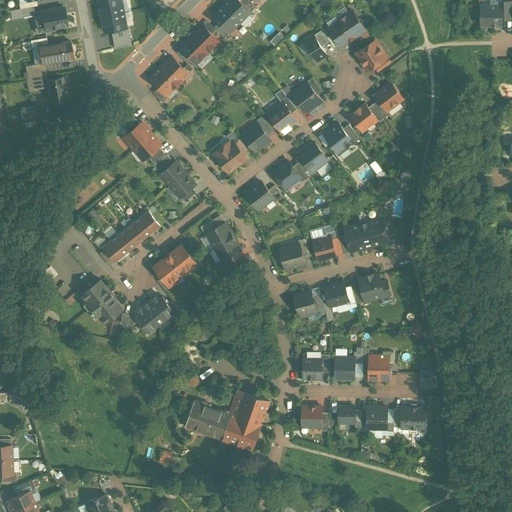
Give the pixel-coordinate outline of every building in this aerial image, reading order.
[(100,12),(101,16),(123,12),(121,0),(103,0),(99,1),(101,11),(100,12)] [(121,0),(123,12),(131,10),(129,0),(121,0)] [(240,1),(239,0),(228,0),(223,5),(240,22),(251,11),(240,1)] [(251,2),(249,0),(240,0),(240,1),(251,11),(256,6),(251,2)] [(500,0),(490,0),(491,5),(481,5),(481,25),(501,25),(501,19),(501,2),(500,0)] [(511,1),(501,2),(501,19),(511,18),(511,1)] [(240,22),(223,5),(213,15),(219,22),(230,32),(240,22)] [(34,13),(33,6),(28,7),(19,9),(20,15),(33,13),(34,13)] [(64,7),(41,11),(44,27),(45,31),(54,30),(54,27),(67,25),(64,7)] [(20,15),(19,9),(10,11),(12,19),(20,17),(20,15)] [(123,12),(126,26),(128,26),(134,25),(131,10),(123,12)] [(358,18),(353,10),(338,20),(339,21),(335,24),(334,23),(330,26),(329,26),(333,33),(335,36),(335,37),(341,46),(348,41),(348,42),(349,42),(349,41),(354,37),(355,38),(356,37),(355,36),(366,30),(361,23),(362,19),(358,18)] [(41,11),(34,13),(33,13),(36,28),(44,27),(41,11)] [(123,12),(101,16),(102,21),(103,21),(105,31),(112,30),(126,27),(126,26),(123,12)] [(230,32),(219,22),(214,27),(214,28),(220,33),(224,38),(230,32)] [(203,25),(192,36),(207,52),(219,40),(215,37),(210,32),(203,25)] [(132,45),(128,26),(126,26),(126,27),(112,30),(115,48),(132,45)] [(329,26),(323,30),(328,37),(333,33),(329,26)] [(214,28),(210,32),(215,37),(220,33),(214,28)] [(323,29),(314,35),(322,46),(330,41),(328,37),(323,30),(323,29)] [(284,36),(279,32),(270,41),(274,45),(284,36)] [(322,46),(314,35),(304,42),(317,62),(327,55),(322,46)] [(207,52),(192,36),(181,47),(187,54),(193,59),(196,63),(207,52)] [(46,38),(30,41),(32,47),(38,46),(38,45),(47,44),(46,38)] [(375,40),(356,53),(361,60),(361,63),(364,64),(368,71),(375,66),(387,58),(387,57),(375,40)] [(56,44),(50,45),(52,52),(53,60),(54,60),(73,57),(70,41),(56,44)] [(47,44),(38,45),(38,46),(39,54),(52,52),(50,45),(56,44),(55,42),(47,44)] [(39,54),(38,46),(32,47),(34,64),(41,63),(39,54)] [(52,52),(39,54),(41,63),(41,64),(44,63),(54,61),(54,60),(53,60),(52,52)] [(187,54),(183,58),(188,63),(188,64),(189,64),(193,59),(187,54)] [(184,68),(172,56),(161,67),(178,84),(189,73),(184,68)] [(387,58),(375,66),(379,71),(391,62),(387,56),(387,57),(387,58)] [(193,68),(189,64),(188,64),(188,63),(184,68),(189,73),(193,68)] [(45,67),(26,71),(27,79),(46,75),(45,67)] [(178,84),(161,67),(150,78),(159,87),(168,96),(168,95),(167,94),(178,84)] [(46,75),(27,79),(29,91),(48,87),(47,80),(46,75)] [(323,90),(313,77),(307,81),(317,94),(323,90)] [(61,78),(47,80),(48,87),(50,102),(68,99),(67,90),(64,90),(61,78)] [(307,81),(300,86),(301,88),(293,94),(307,111),(321,100),(317,94),(307,81)] [(391,82),(375,94),(379,99),(387,110),(388,110),(403,98),(391,82)] [(168,96),(159,87),(154,92),(162,103),(169,96),(168,95),(168,96)] [(282,89),(275,94),(280,100),(287,95),(282,89)] [(297,108),(287,95),(280,100),(280,101),(282,103),(283,102),(292,112),(297,108)] [(387,110),(379,99),(374,103),(385,117),(390,113),(388,110),(387,110)] [(292,112),(283,102),(282,103),(268,113),(282,131),(284,134),(292,128),(290,126),(292,124),(293,122),(297,119),(292,112)] [(365,102),(349,114),(363,132),(368,127),(370,130),(375,126),(373,124),(378,120),(379,119),(369,107),(366,103),(365,102)] [(385,117),(374,103),(369,107),(379,119),(378,120),(379,121),(385,117)] [(36,105),(22,108),(24,121),(38,119),(36,105)] [(126,107),(117,115),(118,116),(120,119),(130,111),(126,107)] [(133,115),(130,111),(120,119),(124,123),(133,115)] [(124,123),(121,125),(128,133),(140,124),(133,115),(124,123)] [(124,137),(128,133),(121,125),(124,123),(120,119),(118,116),(111,122),(124,137)] [(262,116),(256,120),(258,123),(261,127),(267,122),(262,116)] [(128,133),(124,137),(134,149),(152,133),(142,122),(140,124),(128,133)] [(274,130),(267,122),(261,127),(268,135),(274,130)] [(339,122),(324,134),(337,151),(344,146),(345,148),(353,141),(343,128),(339,122)] [(258,123),(243,134),(256,151),(259,149),(259,147),(263,145),(264,145),(271,139),(268,135),(261,127),(258,123)] [(349,124),(343,128),(353,141),(359,137),(349,124)] [(152,133),(134,149),(143,160),(148,156),(159,146),(162,144),(152,133)] [(250,152),(239,138),(234,142),(245,156),(250,152)] [(314,141),(299,153),(300,155),(310,168),(312,171),(317,168),(319,168),(323,164),(324,162),(328,159),(314,141)] [(234,142),(227,147),(227,146),(225,147),(222,147),(217,151),(217,153),(215,155),(229,172),(247,158),(245,156),(234,142)] [(159,146),(148,156),(155,164),(166,155),(159,146)] [(172,159),(167,154),(166,155),(155,164),(154,165),(159,170),(172,159)] [(310,168),(300,155),(295,159),(298,162),(305,171),(310,168)] [(185,173),(176,161),(161,174),(171,185),(185,173)] [(289,161),(274,172),(281,182),(281,184),(285,188),(286,189),(291,185),(291,184),(299,178),(301,176),(293,166),(289,161)] [(305,171),(298,162),(293,166),(301,176),(299,178),(302,181),(309,176),(305,171)] [(185,173),(171,185),(181,196),(192,187),(195,184),(185,173)] [(262,181),(246,193),(258,209),(272,198),(274,197),(268,190),(262,181)] [(275,185),(268,190),(274,197),(272,198),(275,202),(283,196),(275,185)] [(192,187),(181,196),(185,201),(196,192),(192,187)] [(161,225),(147,207),(139,213),(153,231),(161,225)] [(153,231),(139,213),(131,220),(146,237),(153,231)] [(221,214),(211,220),(215,228),(226,222),(221,214)] [(382,218),(358,224),(365,247),(389,241),(382,218)] [(146,237),(131,220),(124,226),(138,243),(146,237)] [(211,220),(200,226),(205,235),(207,234),(207,233),(215,228),(211,220)] [(215,228),(207,233),(207,234),(214,247),(234,235),(233,233),(232,233),(226,222),(215,228)] [(358,224),(344,228),(351,251),(365,247),(358,224)] [(138,243),(124,226),(117,233),(131,250),(138,243)] [(50,259),(57,232),(48,230),(40,257),(50,259)] [(337,230),(326,233),(327,236),(330,236),(332,239),(339,238),(337,230)] [(131,250),(117,233),(109,239),(123,256),(131,250)] [(214,247),(207,234),(205,235),(200,238),(207,251),(214,247)] [(234,235),(214,247),(222,260),(231,256),(241,250),(235,239),(236,239),(236,238),(234,235)] [(327,236),(322,238),(320,237),(314,239),(313,241),(314,247),(316,248),(319,259),(336,255),(332,239),(330,236),(327,236)] [(306,238),(298,240),(299,244),(300,244),(303,258),(310,256),(306,238)] [(123,256),(109,239),(102,246),(115,262),(123,256)] [(182,244),(170,254),(170,253),(166,257),(154,266),(162,276),(169,285),(169,284),(176,279),(177,279),(190,269),(189,268),(196,262),(182,244)] [(299,244),(280,249),(285,268),(305,263),(303,258),(300,244),(299,244)] [(231,256),(222,260),(220,261),(225,269),(235,263),(231,256)] [(52,266),(43,271),(48,280),(57,274),(52,266)] [(377,274),(373,275),(373,274),(364,277),(360,278),(359,278),(360,283),(365,300),(390,293),(387,281),(381,282),(378,273),(377,273),(377,274)] [(162,276),(157,280),(165,290),(170,286),(169,284),(169,285),(162,276)] [(93,308),(113,294),(112,292),(111,292),(101,280),(91,287),(82,294),(82,295),(86,300),(93,308)] [(87,282),(78,290),(82,295),(82,294),(91,287),(87,282)] [(344,282),(325,287),(330,306),(346,302),(349,301),(346,287),(344,282)] [(360,283),(351,285),(356,302),(356,303),(366,301),(365,300),(360,283)] [(351,285),(346,287),(349,301),(346,302),(347,304),(356,302),(351,285)] [(311,291),(294,295),(300,316),(301,316),(303,317),(307,315),(308,314),(316,312),(317,311),(313,297),(311,291)] [(113,294),(93,308),(101,318),(105,323),(124,309),(114,296),(114,295),(113,294)] [(146,303),(162,322),(175,312),(175,311),(168,303),(163,296),(160,298),(158,294),(146,303)] [(321,295),(313,297),(317,311),(316,312),(317,314),(325,312),(321,295)] [(173,300),(168,303),(175,311),(179,308),(173,300)] [(162,322),(146,303),(136,312),(139,315),(137,317),(149,332),(162,322)] [(179,308),(175,311),(175,312),(178,316),(183,312),(179,308)] [(130,315),(123,313),(121,322),(120,327),(127,328),(127,326),(129,316),(130,315)] [(121,322),(113,321),(111,334),(118,336),(120,327),(121,322)] [(394,352),(383,351),(383,356),(389,356),(389,362),(393,362),(394,352)] [(330,354),(321,354),(321,359),(322,359),(321,372),(330,372),(330,354)] [(383,356),(369,356),(369,359),(369,377),(369,379),(378,379),(380,380),(382,380),(383,379),(389,379),(389,362),(389,356),(383,356)] [(354,357),(336,357),(336,378),(355,378),(355,363),(355,358),(354,357)] [(321,359),(304,359),(304,378),(321,378),(321,372),(322,359),(321,359)] [(420,369),(421,388),(435,388),(435,369),(420,369)] [(238,390),(230,413),(221,439),(252,450),(270,401),(240,391),(240,390),(238,390)] [(439,395),(428,395),(428,405),(439,405),(439,395)] [(230,413),(194,400),(185,426),(221,439),(230,413)] [(322,406),(303,406),(302,426),(309,426),(312,429),(315,426),(321,426),(322,426),(322,413),(322,406)] [(355,407),(339,406),(339,422),(355,423),(355,421),(355,409),(355,407)] [(387,407),(368,407),(367,426),(369,429),(382,429),(382,431),(387,431),(387,423),(387,407)] [(425,407),(402,407),(402,409),(401,420),(401,428),(409,428),(409,431),(410,431),(410,433),(417,433),(417,431),(418,431),(418,428),(425,428),(425,421),(426,421),(426,414),(425,414),(425,407)] [(402,409),(394,409),(393,423),(393,427),(394,427),(394,423),(399,423),(399,420),(401,420),(402,409)] [(329,413),(322,413),(322,426),(321,426),(321,431),(329,431),(329,413)] [(0,445),(0,460),(11,460),(11,445),(10,445),(0,445)] [(11,460),(0,460),(0,474),(1,475),(12,474),(12,473),(11,460)] [(267,478),(269,465),(257,463),(254,476),(267,478)] [(12,473),(12,474),(1,475),(1,482),(16,481),(16,473),(12,473)] [(28,482),(13,488),(16,495),(30,490),(31,489),(28,482)] [(16,495),(7,500),(9,505),(7,506),(9,511),(10,511),(35,502),(30,490),(16,495)] [(114,511),(107,494),(97,498),(95,498),(92,499),(91,501),(86,503),(90,511),(114,511)] [(39,511),(35,502),(10,511),(39,511)] [(240,511),(229,502),(223,508),(227,511),(240,511)] [(322,506),(319,503),(317,503),(314,506),(314,508),(317,511),(319,511),(322,508),(322,506)]
